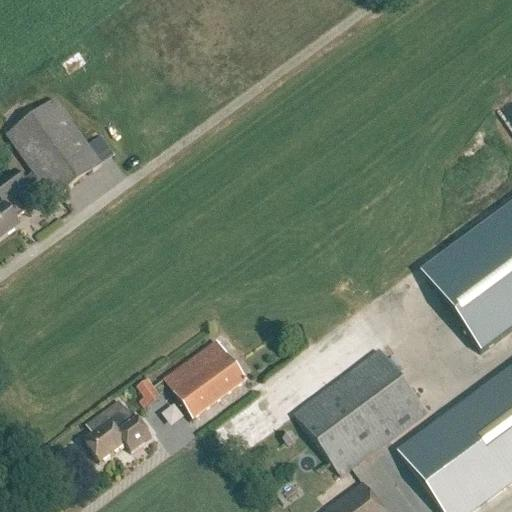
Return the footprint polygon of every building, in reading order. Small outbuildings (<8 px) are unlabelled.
[(53,104),(4,139),(32,177),(25,182),(20,175),(16,178),(13,174),(0,183),(0,205),(1,208),(0,208),(0,242),(19,229),(14,222),(25,214),(16,201),(38,185),(52,204),(101,168),(53,104)] [(511,207),(420,276),(481,358),(511,334),(511,207)] [(161,383),(191,423),(244,383),(214,343),(161,383)] [(426,416),(377,351),(291,415),(340,480),(426,416)] [(473,511),(511,483),(511,374),(399,457),(439,511),(473,511)] [(159,402),(146,384),(135,392),(143,403),(138,407),(143,413),(159,402)] [(126,419),(128,418),(119,404),(93,421),(99,431),(80,443),(95,465),(121,447),(127,457),(148,443),(135,423),(130,426),(126,419)] [(379,511),(361,488),(329,511),(379,511)]
